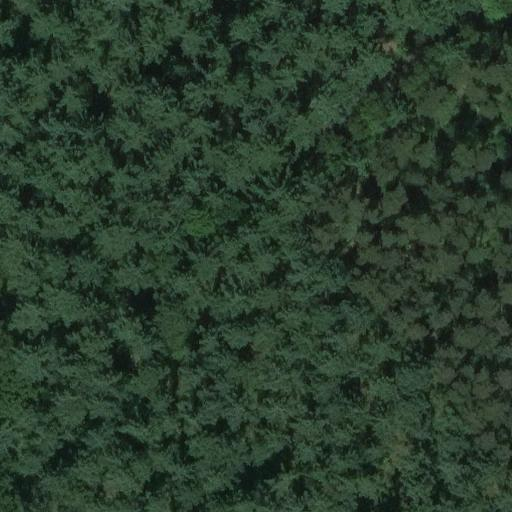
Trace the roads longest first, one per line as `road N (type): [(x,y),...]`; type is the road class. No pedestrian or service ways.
road 1 (unclassified): [(0,415),(466,0)]
road 2 (track): [(245,197),(506,511)]
